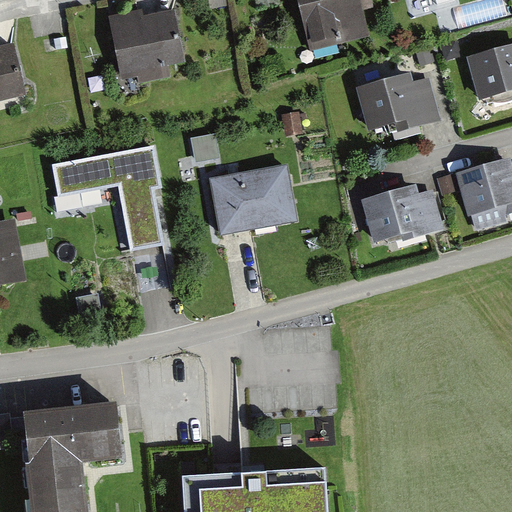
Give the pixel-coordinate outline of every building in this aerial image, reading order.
[(353,0),(288,0),(299,52),(362,39),(353,0)] [(460,13),(465,28),(489,20),(484,5),(460,13)] [(143,15),(109,22),(122,84),(138,81),(139,88),(172,81),(169,70),(185,67),(175,16),(144,22),(143,15)] [(511,46),(462,60),(473,102),(511,91),(511,46)] [(0,106),(34,99),(23,49),(0,53),(0,106)] [(406,78),(355,90),(363,127),(393,121),(395,131),(440,122),(431,80),(408,85),(406,78)] [(217,138),(192,142),(196,167),(221,162),(217,138)] [(154,194),(162,193),(154,153),(54,171),(60,202),(120,190),(133,257),(165,251),(154,194)] [(501,221),(511,217),(511,165),(511,163),(456,179),(468,222),(499,214),(501,221)] [(221,242),(299,228),(288,170),(210,184),(221,242)] [(409,190),(357,205),(367,242),(394,234),(396,243),(441,230),(430,192),(411,197),(409,190)] [(0,291),(27,287),(16,224),(0,226),(0,291)] [(99,297),(76,301),(81,324),(103,320),(99,297)] [(133,405),(39,415),(49,511),(105,511),(100,461),(138,457),(133,405)] [(0,453),(15,452),(11,417),(0,417),(0,453)] [(345,511),(343,472),(186,479),(187,511),(345,511)]
